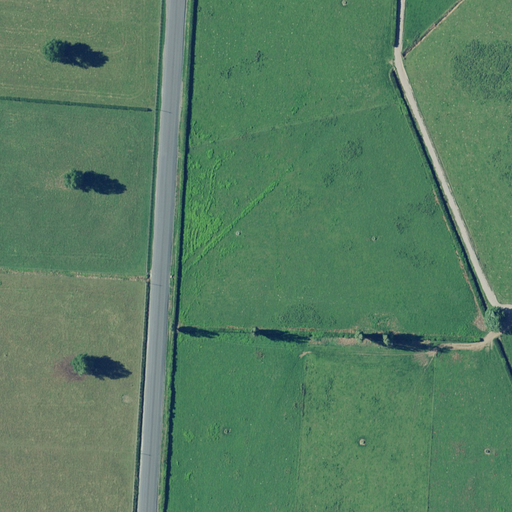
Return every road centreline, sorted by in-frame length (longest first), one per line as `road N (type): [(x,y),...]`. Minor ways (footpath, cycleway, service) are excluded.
road 1 (unclassified): [(147,511),(179,0)]
road 2 (track): [(511,312),(490,311),(396,61),(401,0)]
